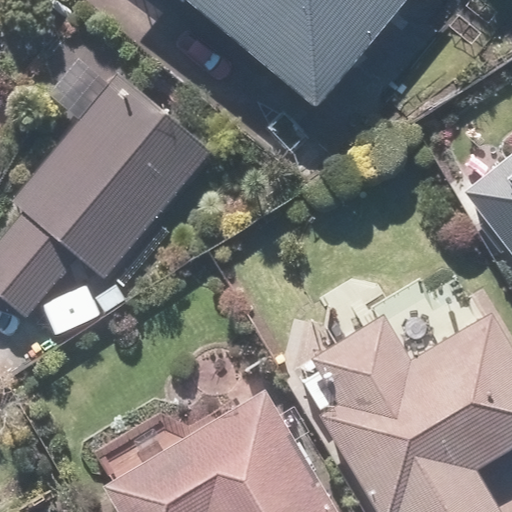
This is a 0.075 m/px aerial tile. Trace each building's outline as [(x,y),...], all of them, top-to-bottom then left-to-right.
[(171,0),(310,112),(401,0),(171,0)] [(118,73),(8,201),(22,214),(0,239),(0,296),(24,317),(75,258),(100,280),(210,151),(118,73)] [(511,150),(460,191),(511,257),(511,150)] [(511,442),(511,352),(486,308),(405,355),(379,310),(306,353),(332,398),(314,408),(375,511),(498,511),(471,466),(511,442)] [(336,511),(261,385),(96,482),(114,511),(336,511)]
